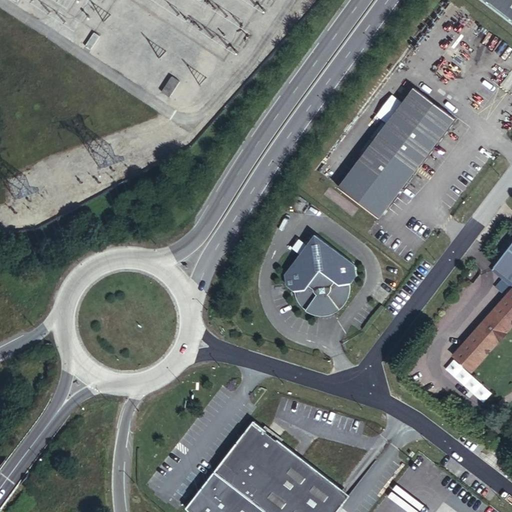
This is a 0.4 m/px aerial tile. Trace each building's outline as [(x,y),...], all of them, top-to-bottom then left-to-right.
[(511,0),(485,0),(511,20),(511,0)] [(100,35),(94,31),(86,46),(91,49),(100,35)] [(180,80),(172,75),(162,91),(170,96),(180,80)] [(454,118),(414,86),(337,185),(377,216),(454,118)] [(354,264),(315,233),(284,272),(285,283),(294,289),(304,288),(319,269),(339,284),(349,283),(355,275),(354,264)] [(511,243),(494,266),(511,280),(511,284),(508,290),(511,293),(511,243)] [(511,284),(511,280),(494,266),(489,273),(508,290),(511,284)] [(349,284),(349,283),(339,284),(319,269),(304,288),(294,289),(294,290),(294,291),(294,292),(294,293),(295,294),(295,295),(296,297),(297,299),(297,300),(298,301),(299,302),(299,303),(300,304),(300,305),(301,305),(302,306),(305,308),(306,309),(307,310),(308,311),(309,311),(310,311),(316,314),(318,314),(319,314),(322,314),(323,314),(325,314),(328,313),(329,313),(330,313),(331,312),(332,311),(333,311),(335,310),(336,310),(337,309),(338,308),(340,307),(340,306),(341,306),(342,305),(343,304),(343,303),(344,303),(345,300),(346,299),(346,298),(346,297),(347,296),(348,295),(348,293),(348,292),(348,291),(349,290),(349,289),(349,288),(349,286),(349,285),(349,284)] [(511,293),(508,290),(449,357),(466,372),(511,319),(511,293)] [(255,419),(188,507),(193,511),(336,511),(344,503),(332,494),(340,484),(255,419)] [(351,493),(340,484),(332,494),(344,503),(351,493)]
